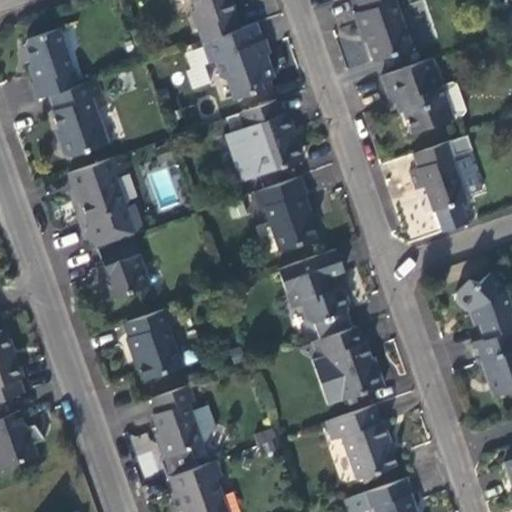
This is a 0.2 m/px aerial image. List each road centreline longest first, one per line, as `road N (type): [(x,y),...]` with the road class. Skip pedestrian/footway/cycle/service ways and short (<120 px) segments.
road 1 (residential): [(290,0),(388,255)]
road 2 (residential): [(117,511),(45,283)]
road 3 (residential): [(388,255),(453,449)]
road 4 (residential): [(45,283),(0,138)]
road 5 (residential): [(388,255),(511,212)]
